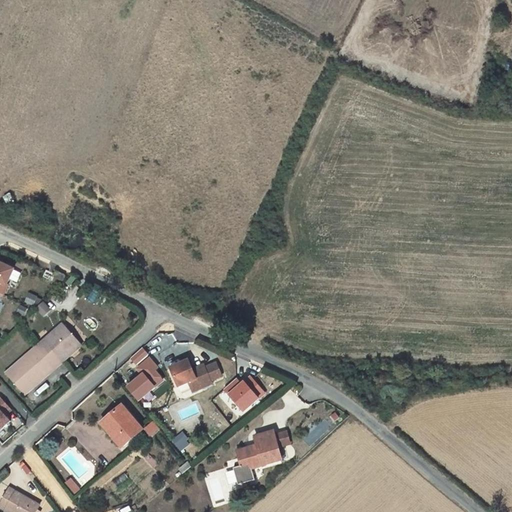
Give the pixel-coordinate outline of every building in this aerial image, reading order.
[(0,292),(4,295),(8,285),(7,285),(15,270),(0,262),(0,292)] [(65,275),(57,271),(56,272),(54,277),(63,281),(64,281),(66,276),(66,275),(65,275)] [(37,309),(43,316),(50,310),(44,302),(37,309)] [(56,334),(65,326),(63,324),(54,332),(56,334)] [(82,345),(65,326),(56,334),(54,332),(38,346),(47,356),(53,351),(63,362),(82,345)] [(57,368),(63,362),(53,351),(47,356),(38,346),(13,368),(20,375),(13,381),(25,395),(46,377),(44,374),(55,365),(57,368)] [(148,355),(142,348),(132,358),(138,364),(148,355)] [(163,380),(155,370),(158,368),(150,359),(138,369),(144,375),(128,388),(139,401),(163,380)] [(222,376),(217,365),(206,369),(198,373),(196,369),(193,371),(189,361),(171,368),(179,387),(189,382),(194,392),(212,384),(211,380),(222,376)] [(46,377),(57,368),(55,365),(44,374),(46,377)] [(13,381),(20,375),(13,368),(7,373),(13,381)] [(237,379),(225,389),(245,411),(265,393),(251,377),(242,385),(237,379)] [(1,409),(6,415),(12,410),(0,395),(0,409),(0,410),(1,409)] [(198,416),(193,399),(171,405),(177,430),(189,427),(187,419),(198,416)] [(144,429),(123,405),(101,424),(114,440),(117,438),(123,446),(144,429)] [(0,410),(0,409),(0,431),(12,422),(6,415),(1,409),(0,410)] [(153,422),(146,429),(151,435),(159,429),(153,422)] [(275,435),(274,432),(256,437),(258,446),(238,451),(242,466),(251,464),(252,469),(283,460),(280,452),(275,435)] [(288,432),(275,435),(280,452),(292,449),(288,432)] [(187,440),(182,434),(173,441),(178,448),(187,440)] [(180,449),(188,442),(187,440),(178,448),(180,449)] [(192,466),(188,462),(180,469),(183,473),(192,466)] [(256,480),(252,469),(251,464),(242,466),(234,468),(239,485),(256,480)] [(70,487),(75,483),(72,479),(66,483),(70,487)] [(80,489),(75,483),(70,487),(75,494),(80,489)] [(0,505),(0,507),(8,511),(36,511),(38,510),(40,505),(10,488),(0,505)]
